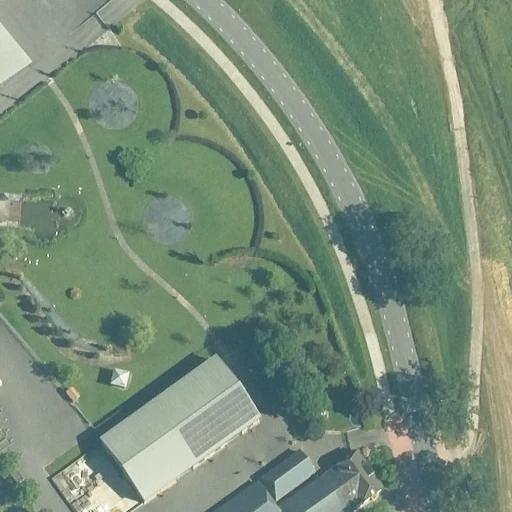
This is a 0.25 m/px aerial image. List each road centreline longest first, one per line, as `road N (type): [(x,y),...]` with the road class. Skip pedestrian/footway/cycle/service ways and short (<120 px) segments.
road 1 (secondary): [(437,511),(388,303),(353,208),(269,71),(204,0)]
road 2 (unknown): [(428,0),(455,118),(473,262),(467,481),(459,511)]
